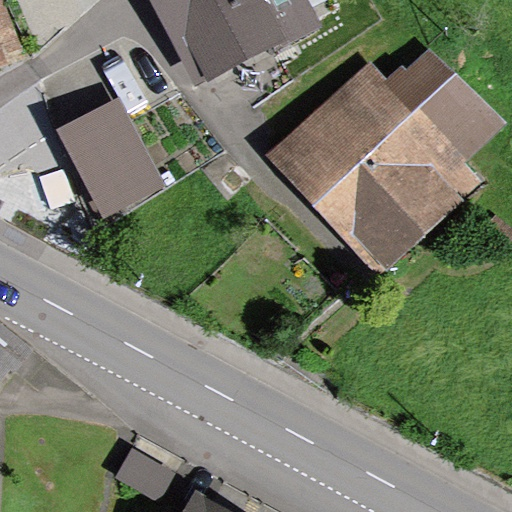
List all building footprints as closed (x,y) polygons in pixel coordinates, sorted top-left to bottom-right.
[(0,0),(0,67),(28,56),(4,0),(0,0)] [(145,0),(198,94),(323,24),(308,0),(145,0)] [(465,164),(506,125),(410,25),(265,161),(378,281),(482,183),(465,164)] [(166,187),(118,100),(53,135),(101,222),(166,187)] [(511,237),(511,227),(495,213),(475,237),(497,256),(511,237)] [(160,503),(176,472),(130,448),(114,479),(160,503)] [(224,511),(193,494),(183,511),(224,511)]
